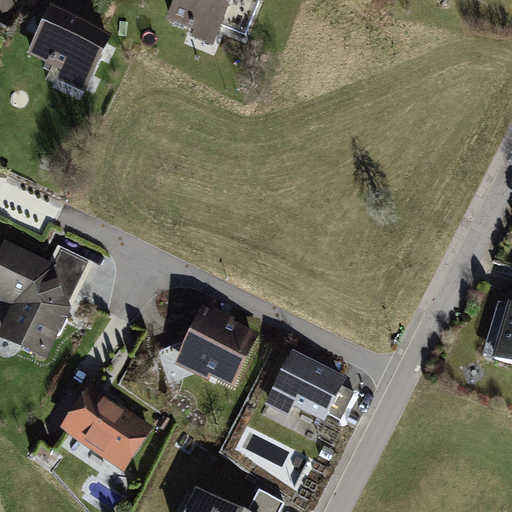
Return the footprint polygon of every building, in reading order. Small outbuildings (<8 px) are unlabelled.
[(233,0),(174,0),(165,22),(194,34),(192,38),(213,48),(233,0)] [(114,38),(52,7),(29,56),(63,73),(59,82),(86,95),(114,38)] [(54,268),(6,245),(0,258),(0,303),(12,309),(0,334),(0,342),(48,364),(73,311),(69,304),(89,265),(63,252),(54,268)] [(511,308),(498,304),(484,357),(492,359),(490,363),(511,370),(511,308)] [(261,337),(204,310),(175,367),(208,383),(211,379),(235,391),(261,337)] [(294,353),(267,407),(290,417),(293,409),(324,426),(348,381),(294,353)] [(92,387),(61,432),(126,475),(155,430),(92,387)] [(250,511),(235,511),(197,493),(188,511),(282,511),(285,506),(260,494),(250,511)]
